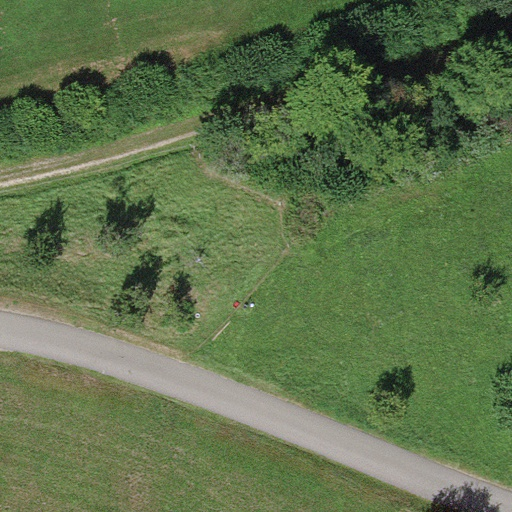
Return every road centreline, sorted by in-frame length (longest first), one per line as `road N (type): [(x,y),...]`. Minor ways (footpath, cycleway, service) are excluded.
road 1 (track): [(511,53),(330,93),(0,185)]
road 2 (unclassified): [(487,511),(243,411),(68,350),(0,337)]
